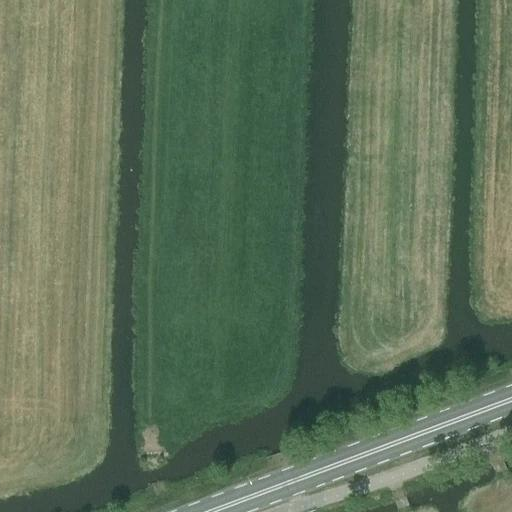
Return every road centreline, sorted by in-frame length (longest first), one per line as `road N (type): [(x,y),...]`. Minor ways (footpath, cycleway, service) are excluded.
road 1 (primary): [(211,511),(511,398)]
road 2 (unclassified): [(289,511),(511,421)]
